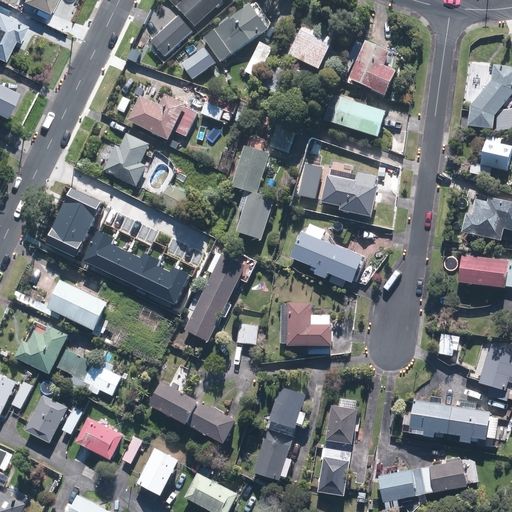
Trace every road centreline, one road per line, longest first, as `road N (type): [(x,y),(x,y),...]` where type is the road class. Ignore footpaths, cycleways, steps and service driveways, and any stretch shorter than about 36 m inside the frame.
road 1 (residential): [(390,346),(408,291),(450,8)]
road 2 (residential): [(119,0),(0,248)]
